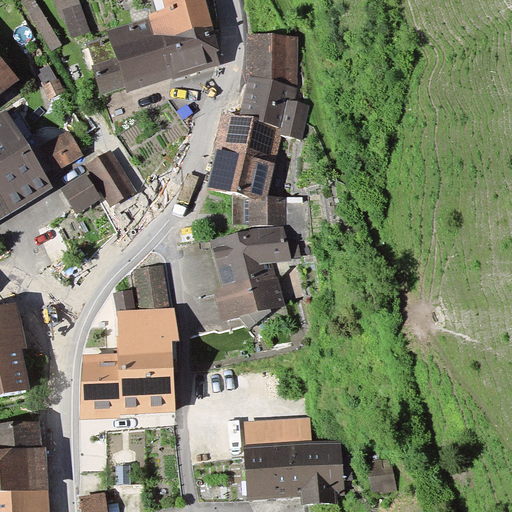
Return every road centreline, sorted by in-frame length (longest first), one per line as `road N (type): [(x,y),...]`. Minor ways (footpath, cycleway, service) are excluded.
road 1 (residential): [(192,511),(181,423),(183,334),(157,219)]
road 2 (tertiary): [(157,219),(207,134),(231,73),(229,0)]
road 3 (tertiary): [(64,511),(58,375),(73,313)]
road 4 (tertiary): [(73,313),(157,219)]
